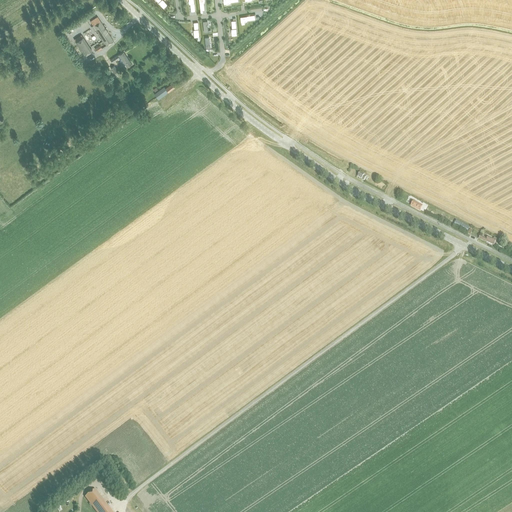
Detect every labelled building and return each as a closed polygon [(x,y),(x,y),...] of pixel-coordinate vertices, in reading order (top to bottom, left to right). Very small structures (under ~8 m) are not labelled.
[(155,0),(163,8),(167,5),(164,2),(164,1),(163,0),(162,0),(155,0)] [(97,16),(90,21),(93,25),(91,26),(93,31),(96,29),(106,45),(113,41),(97,16)] [(84,55),(92,50),(81,34),(73,39),(84,55)] [(123,51),(110,60),(112,63),(117,59),(119,58),(122,64),(124,63),(127,67),(131,64),(123,51)] [(158,100),(177,86),(174,82),(165,88),(164,87),(154,94),(158,100)] [(366,181),(368,177),(367,176),(366,176),(360,173),(358,176),(364,180),(366,181)] [(411,204),(411,205),(420,210),(422,206),(413,201),(411,204)] [(480,235),(478,238),(485,242),(485,241),(495,246),(497,242),(496,241),(496,240),(493,238),(493,239),(488,237),(487,237),(487,238),(480,235)] [(95,511),(111,511),(95,490),(85,497),(95,511)]
